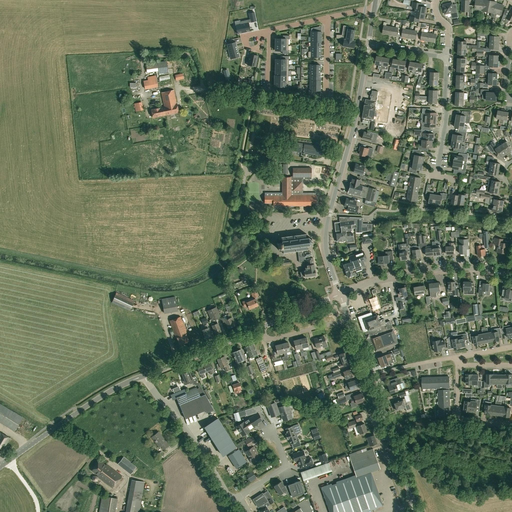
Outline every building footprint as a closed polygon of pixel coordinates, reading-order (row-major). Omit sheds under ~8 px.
[(468,17),(472,17),(473,5),(469,5),(469,0),(468,0),(467,0),(463,0),(462,0),(461,12),(468,12),(468,17)] [(475,0),(475,10),(479,10),(479,14),(480,15),(483,1),(475,0)] [(484,11),(488,12),(490,1),(485,0),(483,0),(484,1),(483,1),(480,15),(483,15),(484,11)] [(491,17),(494,17),(496,3),(496,2),(490,1),(488,12),(491,13),(491,17)] [(415,8),(415,12),(425,13),(426,7),(421,7),(422,4),(413,2),(412,8),(415,8)] [(454,11),(452,3),(443,5),(445,14),(450,13),(452,19),(459,17),(457,10),(454,11)] [(496,14),(501,15),(504,6),(496,3),(494,17),(495,18),(496,14)] [(511,7),(507,16),(504,14),(501,20),(507,23),(509,20),(511,21),(511,7)] [(410,17),(409,21),(418,22),(419,18),(424,19),(425,13),(415,12),(414,17),(410,17)] [(382,34),(389,35),(391,27),(386,26),(386,23),(384,22),(383,25),(384,25),(382,34)] [(250,31),(249,23),(235,26),(237,34),(250,31)] [(396,27),(391,27),(389,35),(397,36),(398,28),(399,28),(399,25),(396,24),(396,27)] [(402,37),(409,38),(410,30),(405,29),(406,26),(403,26),(402,29),(403,29),(402,37)] [(311,31),(311,37),(321,37),(321,31),(318,31),(319,27),(311,28),(311,30),(311,31)] [(415,31),(410,30),(409,38),(416,39),(417,31),(418,31),(418,28),(416,28),(415,31)] [(354,30),(347,29),(346,37),(342,36),(342,35),(336,35),(336,38),(344,39),(353,41),(354,30)] [(421,40),(428,41),(429,33),(424,32),(425,29),(422,29),(421,32),(422,32),(421,40)] [(434,34),(429,33),(428,41),(435,43),(436,34),(437,34),(437,31),(435,31),(434,34)] [(289,36),(283,35),(283,39),(275,38),(275,44),(288,45),(288,39),(289,39),(289,36)] [(353,41),(344,39),(343,46),(353,48),(355,41),(353,41)] [(288,45),(275,44),(275,50),(282,51),(282,54),(289,54),(289,51),(288,51),(288,45)] [(239,59),(239,45),(230,45),(230,48),(230,57),(234,57),(234,59),(239,59)] [(258,56),(249,54),(247,65),(256,67),(258,56)] [(282,59),(275,59),(275,65),(288,65),(289,56),(282,56),(282,59)] [(389,58),(383,57),(381,68),(384,69),(384,68),(388,68),(389,58)] [(404,72),(405,69),(406,61),(400,60),(398,71),(404,72)] [(168,68),(167,61),(146,64),(147,69),(147,71),(148,72),(148,73),(157,71),(168,70),(168,68)] [(418,72),(421,72),(423,64),(416,63),(415,74),(418,74),(418,72)] [(484,69),(476,69),(475,74),(475,78),(478,78),(480,78),(480,73),(484,73),(484,69)] [(430,72),(430,79),(438,79),(439,73),(434,72),(434,70),(429,70),(429,72),(430,72)] [(156,78),(151,79),(143,81),(145,89),(158,87),(156,78)] [(475,87),(483,88),(483,83),(477,83),(478,78),(475,78),(475,79),(475,83),(475,86),(475,87)] [(288,81),(274,81),(274,86),(282,87),(281,90),(288,90),(288,81)] [(174,89),(161,92),(164,106),(161,107),(159,97),(149,99),(153,118),(179,113),(174,89)] [(481,94),(483,94),(483,99),(486,99),(486,100),(496,100),(497,93),(489,93),(489,90),(481,90),(481,94)] [(378,92),(372,91),(371,101),(366,100),(363,118),(369,119),(368,120),(375,122),(375,121),(386,123),(391,94),(387,93),(378,92)] [(134,104),(136,112),(143,110),(142,102),(134,104)] [(422,109),(422,113),(421,114),(421,118),(422,118),(422,119),(436,120),(436,113),(430,113),(430,109),(422,109)] [(469,123),(471,112),(470,112),(462,111),(461,115),(457,115),(455,121),(464,122),(469,123)] [(436,127),(436,120),(422,119),(422,120),(421,120),(421,123),(422,123),(421,130),(428,130),(429,130),(429,127),(436,127)] [(460,128),(459,132),(467,133),(468,127),(464,126),(464,122),(455,121),(454,127),(460,128)] [(398,137),(400,131),(388,127),(386,134),(398,137)] [(428,133),(428,130),(421,130),(414,130),(414,135),(421,135),(421,136),(419,136),(418,140),(422,140),(432,141),(433,141),(434,134),(428,133)] [(368,131),(367,133),(364,132),(362,139),(371,141),(370,142),(376,143),(378,134),(368,131)] [(465,139),(467,133),(459,132),(457,131),(457,135),(453,134),(452,141),(461,142),(465,143),(465,139)] [(418,145),(418,150),(421,150),(422,150),(422,147),(423,147),(428,147),(432,147),(432,141),(422,140),(422,145),(418,145)] [(313,154),(323,156),(324,147),(315,146),(315,145),(304,143),(304,144),(286,141),(285,151),(294,152),(294,151),(303,152),(303,153),(313,155),(313,154)] [(461,146),(461,142),(452,141),(451,147),(454,147),(454,151),(463,153),(465,146),(461,146)] [(506,142),(501,145),(507,154),(511,150),(509,147),(510,146),(509,144),(508,145),(506,142)] [(501,145),(497,148),(494,143),(489,146),(493,152),(497,150),(501,157),(507,154),(501,145)] [(369,148),(368,149),(360,146),(359,151),(360,151),(360,155),(365,156),(366,155),(367,155),(366,156),(371,157),(373,149),(369,148)] [(414,158),(414,162),(423,163),(424,156),(420,156),(421,150),(418,150),(413,150),(412,157),(414,158)] [(455,156),(454,162),(463,164),(463,160),(467,161),(468,155),(459,153),(458,156),(455,156)] [(491,165),(490,168),(499,169),(500,164),(493,163),(493,158),(487,157),(486,164),(491,165)] [(422,170),(423,163),(414,162),(413,166),(410,166),(409,172),(415,173),(416,169),(422,170)] [(467,164),(463,164),(454,162),(453,168),(458,169),(458,173),(465,174),(467,164)] [(365,176),(368,167),(364,167),(364,166),(355,164),(353,172),(365,176)] [(316,204),(316,195),(316,193),(302,193),(302,190),(302,182),(302,179),(311,179),(311,168),(293,168),(293,177),(290,177),(290,178),(282,178),(282,193),(265,193),(265,203),(274,203),(274,206),(311,206),(311,204),(316,204)] [(388,185),(395,187),(399,173),(392,171),(388,185)] [(362,199),(365,200),(376,203),(379,192),(376,191),(376,190),(369,188),(368,189),(359,185),(360,180),(352,178),(347,193),(363,197),(362,199)] [(429,203),(435,204),(437,195),(433,195),(433,192),(426,190),(425,196),(430,197),(429,203)] [(457,205),(457,204),(459,196),(458,196),(453,195),(453,192),(450,191),(449,199),(452,199),(451,204),(457,205)] [(469,200),(473,201),(473,198),(476,198),(476,195),(481,196),(481,198),(489,199),(490,195),(484,194),(476,193),(470,192),(469,200)] [(440,196),(437,195),(435,204),(437,204),(437,206),(440,206),(441,205),(442,199),(446,200),(447,194),(443,193),(443,194),(441,193),(440,196)] [(459,194),(458,196),(459,196),(457,204),(463,205),(464,198),(467,198),(468,194),(463,193),(463,195),(459,194)] [(354,208),(355,206),(356,201),(346,199),(344,206),(348,207),(351,208),(350,211),(356,213),(357,209),(354,208)] [(362,233),(362,224),(362,220),(363,220),(363,218),(339,217),(340,222),(335,223),(337,242),(347,241),(346,238),(350,238),(353,237),(352,233),(346,234),(346,230),(354,228),(355,228),(355,232),(362,233)] [(372,224),(362,224),(362,233),(362,232),(372,230),(372,224)] [(297,251),(299,258),(310,256),(310,255),(310,253),(308,251),(307,251),(307,249),(306,249),(305,247),(309,246),(311,243),(311,239),(308,237),(304,237),(303,235),(281,237),(282,242),(277,243),(278,248),(280,248),(280,249),(281,250),(280,250),(281,252),(282,252),(283,252),(297,251)] [(495,252),(506,254),(508,244),(503,243),(503,240),(495,238),(494,244),(498,245),(497,252),(495,251),(495,252)] [(460,245),(460,254),(467,254),(466,249),(468,249),(468,245),(468,239),(460,240),(460,245)] [(446,247),(446,254),(454,254),(454,243),(449,243),(449,247),(446,247)] [(414,258),(421,257),(419,246),(417,247),(417,246),(410,247),(410,252),(413,252),(414,258)] [(433,256),(432,246),(425,247),(426,256),(433,256)] [(478,256),(486,255),(485,249),(482,250),(482,248),(481,248),(481,246),(477,246),(478,256)] [(406,247),(401,248),(402,252),(400,252),(401,260),(408,259),(406,251),(407,251),(406,247)] [(379,260),(378,260),(378,265),(384,264),(384,263),(389,262),(389,259),(393,259),(392,251),(386,252),(386,256),(379,257),(379,260)] [(366,270),(363,262),(366,260),(363,252),(349,257),(350,262),(343,265),(348,277),(355,274),(366,270)] [(309,257),(310,256),(299,258),(299,262),(306,261),(307,268),(305,268),(306,270),(304,271),(300,272),(300,277),(304,276),(304,277),(315,275),(312,258),(309,259),(309,257)] [(436,292),(436,294),(440,294),(439,282),(429,284),(430,293),(436,292)] [(448,282),(448,289),(448,293),(452,292),(452,295),(458,295),(457,285),(455,285),(454,282),(448,282)] [(464,282),(463,290),(467,290),(467,294),(474,294),(474,288),(471,288),(471,282),(464,282)] [(490,286),(490,285),(490,284),(487,284),(487,282),(483,282),(483,283),(480,283),(479,293),(485,294),(486,291),(489,291),(490,292),(491,291),(492,291),(492,290),(493,289),(493,288),(492,287),(491,286),(490,286)] [(397,292),(398,293),(400,293),(401,296),(398,297),(396,297),(397,303),(398,302),(400,313),(404,313),(402,302),(401,297),(404,296),(405,299),(408,299),(405,286),(397,287),(397,288),(397,292)] [(425,293),(424,286),(414,287),(415,294),(425,293)] [(510,287),(503,286),(502,298),(506,298),(505,300),(511,301),(511,297),(511,294),(509,294),(510,287)] [(116,293),(111,302),(130,311),(134,301),(116,293)] [(162,299),(164,312),(177,310),(175,297),(162,299)] [(255,308),(254,307),(258,305),(255,299),(254,300),(253,298),(249,300),(250,301),(247,303),(246,301),(242,302),(245,307),(248,306),(249,309),(250,309),(251,310),(255,308)] [(225,307),(228,313),(234,310),(233,308),(235,308),(234,305),(232,306),(231,304),(229,305),(228,304),(225,305),(226,306),(225,307)] [(207,311),(211,320),(209,320),(215,334),(221,331),(216,318),(220,317),(216,307),(207,311)] [(398,344),(390,321),(385,323),(384,319),(379,321),(377,315),(372,317),(370,312),(358,317),(363,332),(367,330),(369,335),(367,336),(368,338),(367,339),(369,345),(372,344),(375,352),(398,344)] [(228,328),(235,326),(229,313),(223,316),(228,328)] [(186,334),(187,334),(180,316),(169,321),(176,338),(179,345),(189,342),(186,334)] [(205,329),(202,330),(205,338),(211,336),(206,324),(204,326),(205,329)] [(511,337),(511,325),(503,327),(504,333),(507,332),(508,338),(511,338),(511,337)] [(492,332),(493,341),(494,342),(500,340),(499,334),(501,334),(500,328),(497,328),(498,331),(492,333),(492,332)] [(487,342),(493,341),(492,332),(485,333),(487,342)] [(481,344),(481,343),(479,335),(476,336),(476,333),(472,334),(475,345),(481,344)] [(485,333),(479,335),(481,343),(487,342),(485,333)] [(463,347),(466,346),(465,340),(468,340),(467,334),(458,335),(458,336),(460,348),(463,347)] [(454,349),(460,348),(458,336),(449,338),(450,344),(453,343),(454,349)] [(320,346),(322,346),(323,348),(327,347),(326,344),(325,344),(323,337),(314,339),(316,348),(320,347),(320,346)] [(306,338),(300,339),(302,348),(308,346),(306,338)] [(296,350),(302,348),(300,339),(294,341),(296,350)] [(434,351),(442,350),(442,348),(446,347),(444,340),(441,341),(440,340),(432,341),(434,351)] [(288,342),(281,344),(284,353),(285,357),(286,361),(288,360),(287,356),(286,352),(290,351),(288,342)] [(257,354),(253,344),(244,348),(249,358),(257,354)] [(277,354),(284,353),(281,344),(275,346),(277,354)] [(232,353),(237,363),(245,359),(241,349),(232,353)] [(341,357),(342,360),(349,357),(347,352),(334,356),(335,359),(341,357)] [(392,363),(389,354),(378,358),(381,367),(392,363)] [(220,368),(224,366),(226,371),(230,369),(224,356),(217,359),(220,368)] [(261,372),(267,370),(261,357),(256,359),(261,372)] [(343,363),(339,365),(340,368),(351,364),(349,357),(342,360),(343,363)] [(209,362),(203,365),(206,371),(209,370),(211,375),(214,373),(209,362)] [(250,365),(247,366),(246,363),(244,363),(246,367),(246,366),(250,374),(252,374),(253,377),(255,376),(250,365)] [(203,373),(206,371),(203,365),(197,368),(202,378),(205,377),(203,373)] [(343,372),(346,379),(356,376),(353,368),(343,372)] [(205,394),(203,390),(194,375),(191,377),(188,371),(182,374),(185,380),(183,381),(184,381),(183,382),(184,384),(185,384),(185,385),(190,383),(190,384),(193,383),(193,385),(197,385),(199,388),(197,389),(196,387),(185,392),(187,397),(198,392),(200,396),(205,394)] [(475,374),(472,374),(472,384),(472,385),(478,385),(478,387),(481,387),(481,381),(478,381),(478,375),(475,375),(475,374)] [(237,380),(235,375),(231,376),(232,379),(227,381),(228,383),(237,380)] [(450,416),(450,413),(449,390),(446,390),(446,388),(449,388),(449,387),(448,387),(448,384),(449,384),(449,380),(448,380),(448,377),(449,377),(422,377),(423,389),(426,388),(426,389),(427,389),(428,389),(428,388),(434,388),(434,389),(435,389),(436,389),(437,388),(443,388),(443,390),(438,390),(438,393),(437,394),(438,395),(438,396),(439,402),(438,402),(438,403),(438,404),(439,404),(439,410),(438,410),(438,411),(438,412),(439,413),(439,416),(450,416)] [(348,391),(360,387),(357,379),(345,384),(346,386),(345,387),(346,390),(348,391)] [(402,389),(400,383),(399,379),(389,382),(390,386),(388,387),(390,393),(399,390),(402,389)] [(235,394),(242,391),(239,382),(232,385),(235,394)] [(180,396),(176,398),(185,419),(206,410),(207,413),(214,410),(210,403),(205,394),(200,396),(198,392),(187,397),(185,392),(184,389),(182,390),(178,392),(180,396)] [(203,390),(205,394),(210,403),(211,402),(209,398),(211,398),(206,389),(203,390)] [(180,396),(178,392),(175,393),(174,390),(168,392),(171,399),(176,397),(176,398),(180,396)] [(350,399),(351,402),(350,402),(352,408),(356,406),(357,404),(356,403),(365,401),(362,393),(354,396),(354,398),(350,399)] [(338,405),(347,401),(345,396),(338,398),(336,399),(338,405)] [(397,411),(405,408),(406,410),(411,409),(408,401),(406,402),(405,398),(394,402),(397,411)] [(471,401),(471,402),(469,412),(473,412),(473,411),(476,412),(476,406),(479,406),(480,400),(477,400),(477,402),(471,401)] [(287,409),(289,408),(288,404),(280,407),(280,408),(277,409),(275,403),(268,405),(272,417),(279,414),(282,413),(284,421),(292,418),(290,413),(288,414),(287,409)] [(23,418),(0,404),(0,422),(14,432),(23,418)] [(233,413),(236,422),(241,420),(240,417),(246,416),(244,410),(233,413)] [(258,422),(262,420),(258,413),(244,422),(236,426),(242,436),(247,432),(246,431),(258,423),(258,422)] [(228,456),(238,449),(220,420),(206,429),(225,458),(228,456)] [(349,429),(357,426),(355,420),(347,423),(349,429)] [(364,423),(357,426),(357,427),(354,428),(356,434),(359,433),(360,434),(367,432),(364,423)] [(298,424),(285,429),(287,433),(286,434),(286,433),(285,434),(287,440),(288,440),(289,439),(290,443),(290,444),(299,441),(296,432),(300,430),(298,424)] [(0,431),(0,448),(3,451),(10,438),(0,431)] [(165,442),(158,432),(151,437),(158,447),(161,445),(164,450),(169,446),(166,441),(165,442)] [(369,446),(377,444),(374,435),(367,438),(369,446)] [(245,441),(248,447),(256,442),(252,437),(245,441)] [(248,458),(252,463),(260,458),(257,454),(257,453),(253,447),(246,451),(250,457),(248,458)] [(236,468),(246,462),(238,449),(228,456),(236,468)] [(363,511),(382,506),(371,474),(370,473),(380,469),(373,449),(357,455),(356,452),(349,454),(350,457),(349,457),(356,477),(345,481),(338,484),(323,489),(330,511),(363,511)] [(298,462),(300,468),(313,464),(311,458),(305,460),(305,458),(306,457),(303,451),(300,452),(299,451),(298,451),(297,452),(297,453),(293,455),(295,461),(298,460),(299,462),(298,462)] [(325,453),(319,456),(322,464),(328,462),(326,456),(325,453)] [(124,458),(118,464),(131,474),(136,468),(124,458)] [(98,475),(98,476),(113,488),(122,476),(107,464),(106,465),(100,460),(92,470),(98,475)] [(255,474),(249,477),(253,483),(259,480),(255,474)] [(138,511),(144,482),(131,480),(125,511),(138,511)] [(300,480),(288,485),(288,487),(286,488),(281,481),(274,486),(277,491),(276,491),(278,494),(279,494),(279,495),(285,491),(287,494),(290,492),(292,497),(304,492),(300,480)] [(268,492),(263,495),(263,493),(253,499),(258,507),(259,506),(261,509),(259,511),(260,511),(269,511),(266,507),(269,505),(267,501),(272,498),(268,492)] [(114,511),(117,499),(102,496),(99,511),(114,511)]
